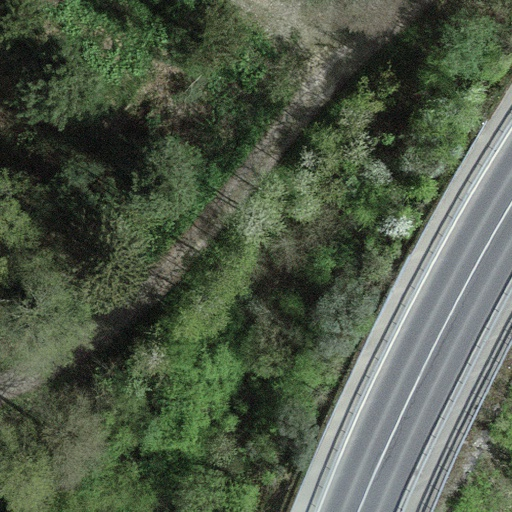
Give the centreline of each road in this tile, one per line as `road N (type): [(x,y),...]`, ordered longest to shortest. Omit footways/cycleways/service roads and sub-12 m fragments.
road 1 (track): [(415,0),(129,307),(0,383)]
road 2 (primary): [(350,511),(486,232),(511,196)]
